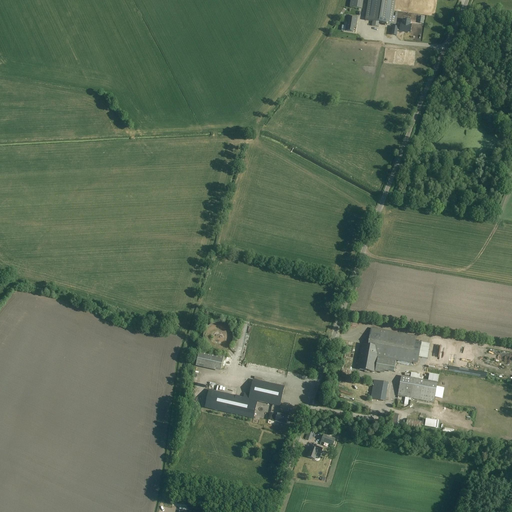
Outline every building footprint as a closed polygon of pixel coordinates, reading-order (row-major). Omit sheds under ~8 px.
[(351,0),(350,8),(362,10),(363,0),(351,0)] [(379,27),(380,23),(396,26),(397,17),(393,17),(395,0),(368,0),(366,21),(373,22),(372,26),(379,27)] [(357,25),(358,17),(348,16),(346,31),(354,33),(355,25),(357,25)] [(397,31),(400,32),(405,33),(405,32),(410,33),(412,25),(401,23),(400,28),(397,28),(397,29),(393,28),(392,35),(397,36),(397,31)] [(205,331),(204,332),(204,333),(204,334),(203,335),(203,336),(203,338),(204,340),(204,341),(204,343),(205,344),(205,345),(207,347),(207,348),(208,349),(209,350),(210,350),(212,351),(213,352),(214,352),(215,352),(216,353),(218,353),(219,353),(220,353),(221,352),(222,352),(223,352),(225,351),(227,350),(228,349),(229,348),(230,347),(231,345),(232,344),(232,343),(233,342),(233,341),(233,340),(233,339),(233,338),(233,337),(233,336),(233,334),(233,333),(232,332),(232,331),(231,329),(230,328),(228,326),(227,325),(226,325),(224,324),(222,323),(221,323),(220,323),(218,323),(216,323),(214,323),(212,324),(210,325),(209,326),(208,326),(207,327),(206,328),(206,329),(205,331)] [(378,358),(412,364),(416,337),(371,328),(368,345),(361,344),(357,370),(375,373),(378,358)] [(224,357),(199,351),(196,363),(221,369),(224,357)] [(401,376),(398,396),(434,403),(439,376),(429,374),(428,381),(401,376)] [(243,398),(240,397),(236,395),(236,396),(209,390),(205,408),(254,419),(258,402),(280,407),(285,387),(253,380),(250,394),(244,393),(243,398)] [(374,381),(371,399),(385,401),(388,383),(374,381)] [(270,413),(269,420),(273,421),(273,420),(276,421),(275,421),(286,424),(288,416),(277,414),(276,416),(274,416),(274,414),(270,413)] [(392,414),(390,424),(397,425),(399,415),(392,414)] [(407,419),(406,426),(421,428),(422,421),(407,419)] [(335,440),(323,436),(321,441),(333,446),(335,440)] [(311,448),(309,455),(320,459),(321,454),(318,453),(320,448),(314,446),(313,449),(311,448)]
